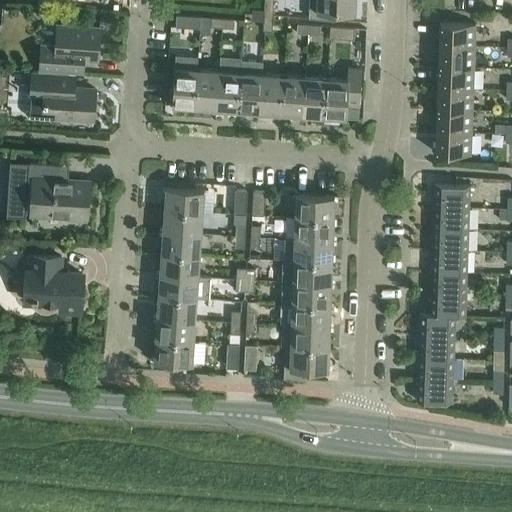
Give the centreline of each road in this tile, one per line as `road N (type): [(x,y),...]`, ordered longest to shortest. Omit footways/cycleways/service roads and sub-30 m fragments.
road 1 (tertiary): [(0,400),(359,432)]
road 2 (residential): [(359,432),(367,209),(379,159)]
road 3 (residential): [(130,147),(379,159)]
road 4 (residential): [(113,361),(130,147)]
road 5 (residential): [(379,159),(391,124),(395,0)]
road 6 (tertiary): [(359,432),(511,454)]
road 7 (residential): [(130,147),(142,0)]
